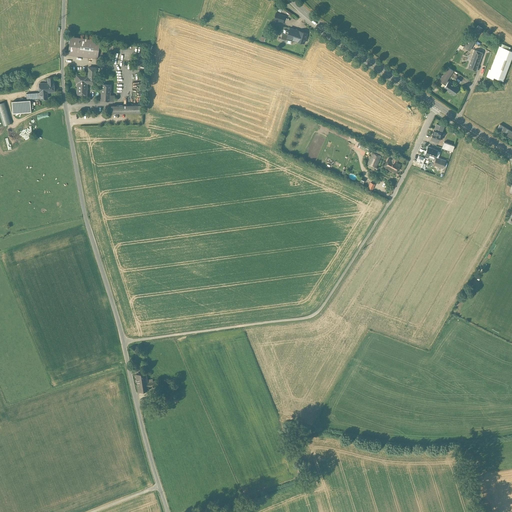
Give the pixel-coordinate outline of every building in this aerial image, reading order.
[(285,16),(276,13),(274,19),(282,22),(285,16)] [(477,25),(464,47),(470,50),(483,28),(477,25)] [(307,33),(290,28),(288,34),(282,33),(281,39),(296,42),(297,41),(304,43),(307,33)] [(100,40),(70,36),(68,54),(92,57),(98,58),(100,40)] [(511,48),(502,44),(501,47),(499,46),(490,70),(489,70),(487,76),(493,79),(494,77),(503,81),(503,80),(504,79),(503,79),(511,56),(511,48)] [(483,53),(474,49),(468,67),(476,70),(483,53)] [(448,67),(440,80),(445,84),(445,83),(447,84),(448,82),(446,81),(453,71),(448,67)] [(82,75),(82,77),(77,77),(76,82),(80,83),(79,86),(77,86),(77,95),(83,95),(83,94),(87,94),(87,83),(90,83),(90,77),(89,77),(87,77),(87,76),(82,75)] [(48,83),(39,83),(40,92),(36,93),(36,98),(41,98),(41,99),(48,98),(47,92),(55,92),(53,77),(47,78),(48,83)] [(459,88),(448,81),(448,82),(447,84),(444,88),(454,95),(459,88)] [(111,84),(102,84),(101,93),(111,93),(111,84)] [(111,93),(101,93),(101,100),(114,101),(115,96),(111,95),(111,93)] [(30,100),(12,101),(13,113),(31,112),(30,100)] [(5,101),(0,102),(0,115),(3,126),(12,123),(5,101)] [(141,105),(111,105),(111,113),(141,112),(141,105)] [(444,127),(436,124),(431,139),(438,142),(444,127)] [(511,130),(500,124),(497,129),(511,137),(511,130)] [(454,146),(447,143),(444,148),(452,151),(454,146)] [(437,150),(428,147),(425,155),(435,158),(437,150)] [(380,156),(373,153),(369,161),(377,164),(380,156)] [(396,155),(392,161),(388,159),(384,167),(396,173),(400,165),(396,163),(400,157),(396,155)] [(446,160),(437,157),(434,164),(443,168),(446,160)] [(146,373),(136,374),(137,383),(143,382),(143,383),(148,383),(147,380),(146,373)] [(148,383),(143,383),(143,382),(137,383),(139,392),(149,391),(148,387),(157,385),(156,381),(153,381),(152,379),(147,380),(148,383)] [(146,398),(140,400),(141,407),(155,404),(154,400),(147,401),(146,398)]
